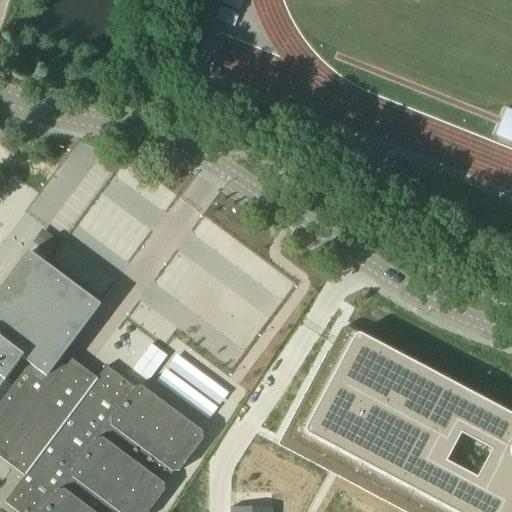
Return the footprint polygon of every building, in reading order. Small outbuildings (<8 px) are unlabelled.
[(243,0),(216,0),(217,0),(239,10),(243,0)] [(239,14),(221,6),(215,19),(234,27),(239,14)] [(501,135),(511,136),(511,114),(506,113),(501,135)] [(224,405),(311,264),(242,222),(146,378),(163,388),(167,382),(178,389),(184,381),(224,405)] [(28,253),(0,290),(0,449),(28,471),(4,503),(16,511),(149,511),(162,495),(161,488),(170,477),(176,476),(186,464),(203,440),(202,433),(141,387),(134,388),(106,367),(93,384),(76,371),(80,366),(68,357),(64,362),(60,359),(99,306),(28,253)] [(153,356),(175,323),(160,312),(137,346),(153,356)] [(511,511),(511,415),(348,328),(347,328),(346,328),(345,328),(344,328),(343,328),(342,329),(341,330),(286,434),(285,435),(285,436),(285,437),(285,438),(286,439),(286,440),(287,441),(288,441),(294,445),(421,511),(511,511)] [(226,481),(241,460),(225,448),(210,469),(226,481)]
